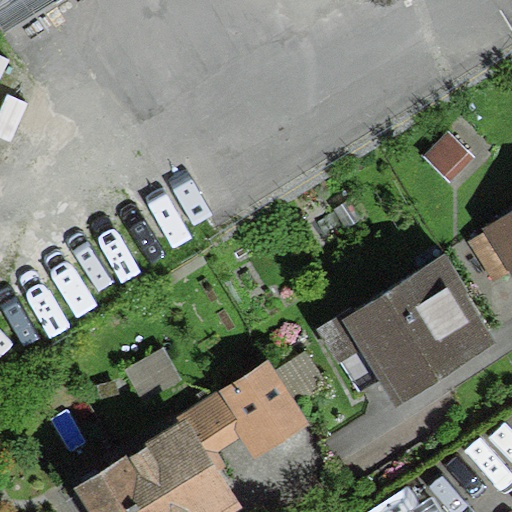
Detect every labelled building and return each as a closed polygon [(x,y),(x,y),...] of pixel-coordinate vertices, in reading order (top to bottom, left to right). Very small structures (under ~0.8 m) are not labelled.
[(67,22),(53,0),(24,0),(1,14),(6,23),(21,48),(60,26),(67,22)] [(511,0),(290,0),(305,23),(340,0),(487,0),(511,39),(511,0)] [(473,158),(447,132),(424,155),(450,181),(473,158)] [(511,214),(471,241),(497,282),(510,274),(511,277),(511,214)] [(496,348),(440,259),(340,321),(336,315),(314,329),(337,364),(359,351),(395,410),(496,348)] [(163,347),(123,371),(143,404),(183,380),(163,347)] [(309,429),(295,408),(327,388),(303,351),(272,371),(266,362),(179,417),(185,426),(75,495),(86,511),(239,511),(216,475),(226,469),(218,456),(240,441),(254,463),(309,429)] [(440,511),(431,497),(406,511),(440,511)]
